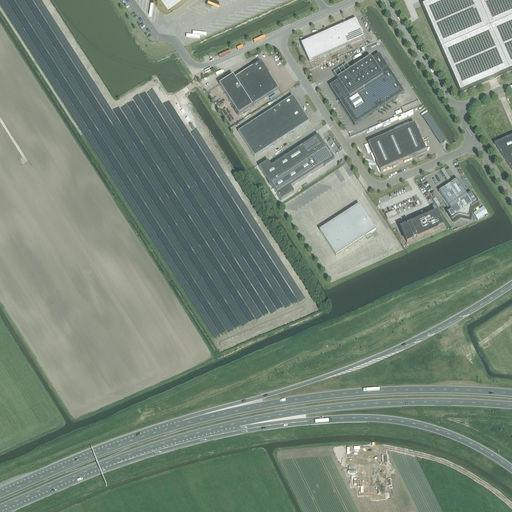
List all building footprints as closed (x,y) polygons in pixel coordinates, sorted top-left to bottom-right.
[(511,0),(437,0),(422,7),(460,94),(511,70),(511,0)] [(356,19),(347,23),(355,42),(364,38),(356,19)] [(403,22),(400,24),(405,31),(408,30),(403,22)] [(347,23),(338,27),(346,46),(355,42),(347,23)] [(329,31),(333,41),(337,50),(346,46),(338,27),(329,31)] [(329,31),(324,33),(328,42),(333,41),(329,31)] [(324,33),(320,35),(328,54),(337,50),(333,41),(328,42),(324,33)] [(301,44),(309,62),(328,54),(320,35),(301,44)] [(338,81),(330,87),(355,125),(404,93),(379,55),(371,60),(370,58),(337,79),(338,81)] [(428,60),(425,62),(432,73),(436,71),(428,60)] [(233,76),(219,85),(239,115),(279,90),(261,62),(235,79),(233,76)] [(314,77),(323,73),(320,66),(311,70),(314,77)] [(201,79),(195,81),(197,88),(203,86),(201,79)] [(293,97),(238,132),(254,157),(309,122),(293,97)] [(398,108),(401,113),(406,111),(404,105),(398,108)] [(426,151),(414,123),(368,143),(380,171),(426,151)] [(268,161),(259,167),(281,201),(294,192),(291,187),(324,166),(325,165),(331,161),(332,157),(327,149),(326,146),(325,147),(318,136),(271,167),(268,161)] [(511,136),(494,144),(511,171),(511,136)] [(457,180),(438,192),(451,211),(447,213),(456,227),(484,214),(471,194),(468,197),(457,180)] [(359,205),(319,231),(336,256),(376,230),(359,205)] [(401,229),(407,243),(442,227),(436,214),(432,216),(431,214),(427,216),(428,217),(401,229)]
